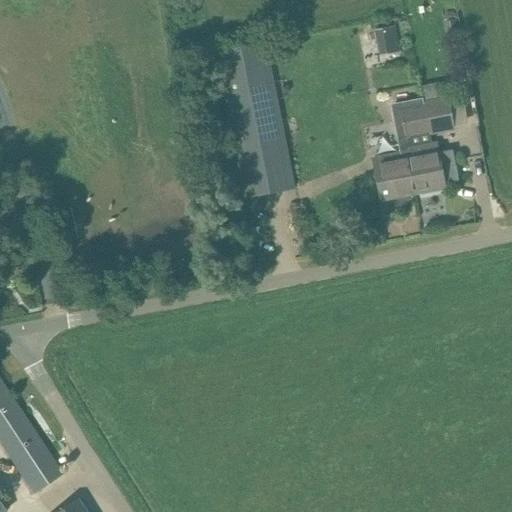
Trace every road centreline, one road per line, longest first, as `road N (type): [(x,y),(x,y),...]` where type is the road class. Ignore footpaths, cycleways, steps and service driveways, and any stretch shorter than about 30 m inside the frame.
road 1 (unclassified): [(10,331),(511,232)]
road 2 (unclassified): [(125,511),(10,331)]
